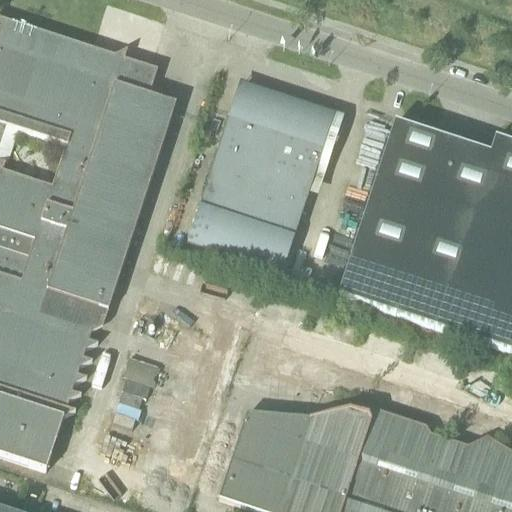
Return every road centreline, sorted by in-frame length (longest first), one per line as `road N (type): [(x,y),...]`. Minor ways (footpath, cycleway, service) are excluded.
road 1 (unknown): [(511,408),(354,356),(299,352),(260,388),(213,498)]
road 2 (unclassified): [(511,107),(182,0)]
